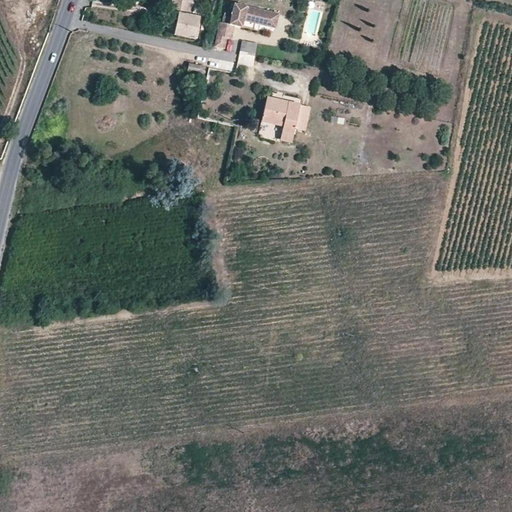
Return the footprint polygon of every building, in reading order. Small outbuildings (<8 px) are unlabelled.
[(171,0),(169,13),(177,14),(173,34),(195,39),(199,17),(189,15),(191,0),(171,0)] [(214,3),(204,1),(202,9),(213,12),(214,3)] [(275,27),(278,12),(232,2),(229,18),(236,19),(238,19),(236,26),(241,27),(243,20),(275,27)] [(222,23),(220,22),(214,46),(225,48),(227,38),(225,37),(228,25),(234,26),(236,19),(229,18),(227,17),(227,14),(224,13),(223,17),(222,23)] [(227,38),(232,38),(234,26),(228,25),(225,37),(227,38)] [(190,63),(188,71),(200,74),(202,68),(199,67),(200,65),(190,63)] [(281,132),(294,134),(295,129),(305,131),(311,107),(267,97),(261,121),(283,126),(281,132)] [(292,142),(294,134),(281,132),(280,139),(292,142)]
